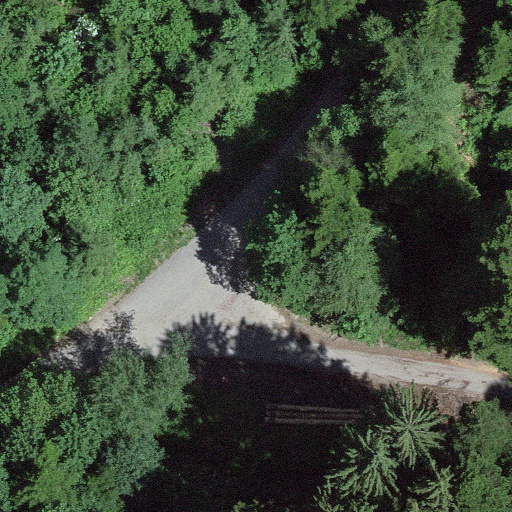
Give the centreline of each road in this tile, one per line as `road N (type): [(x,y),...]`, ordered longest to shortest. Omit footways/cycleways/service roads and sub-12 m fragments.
road 1 (track): [(394,0),(170,297)]
road 2 (track): [(170,297),(317,363),(511,390)]
road 3 (track): [(170,297),(0,413)]
